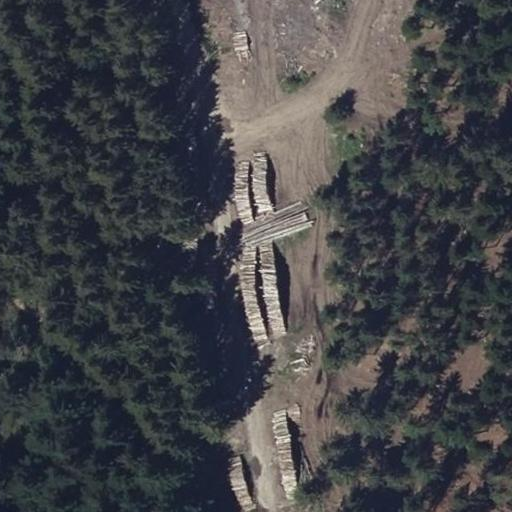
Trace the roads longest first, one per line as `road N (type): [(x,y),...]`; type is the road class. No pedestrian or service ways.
road 1 (track): [(179,0),(230,186),(276,511)]
road 2 (track): [(0,295),(92,369),(186,511)]
